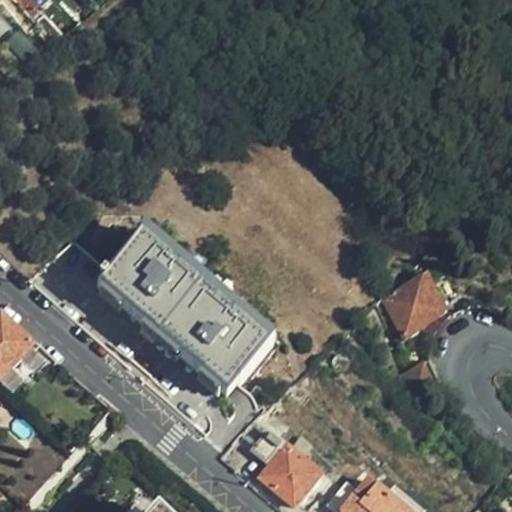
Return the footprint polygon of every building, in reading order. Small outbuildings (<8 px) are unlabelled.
[(280,340),(150,230),(97,290),(227,401),(280,340)] [(445,315),(424,282),(385,304),(405,339),(445,315)] [(0,381),(36,343),(4,313),(0,316),(0,381)] [(433,389),(423,369),(404,380),(414,399),(433,389)] [(97,451),(104,443),(97,437),(90,444),(97,451)] [(265,467),(279,449),(267,439),(253,457),(265,467)] [(260,484),(294,511),(320,481),(287,453),(260,484)] [(177,511),(118,461),(74,511),(177,511)] [(401,511),(378,492),(367,505),(347,488),(328,511),(329,511),(401,511)]
